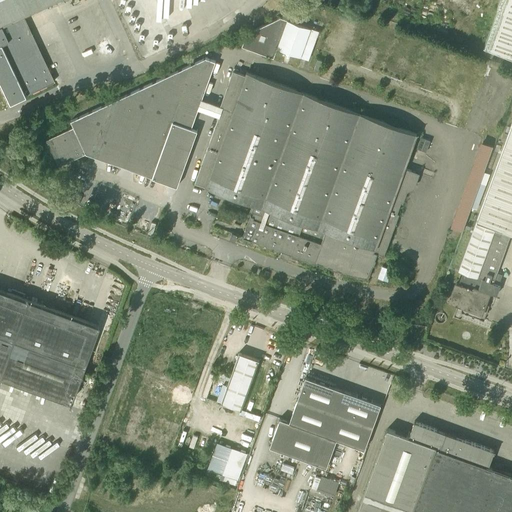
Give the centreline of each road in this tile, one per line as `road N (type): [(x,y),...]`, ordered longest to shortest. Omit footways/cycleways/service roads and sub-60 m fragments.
road 1 (unknown): [(228,257),(351,300),(413,298),(425,288),(460,169),(435,128),(237,60),(181,202),(186,238)]
road 2 (tertiary): [(511,398),(150,266)]
road 3 (unclassified): [(61,511),(150,266)]
road 4 (tertiary): [(150,266),(0,185)]
